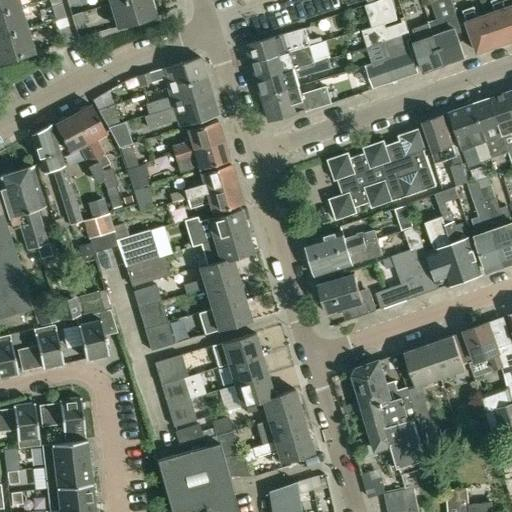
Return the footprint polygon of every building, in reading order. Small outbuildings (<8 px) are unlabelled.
[(0,0),(0,13),(21,7),(18,0),(0,0)] [(150,0),(125,0),(110,5),(117,27),(156,16),(150,0)] [(379,0),(366,5),(373,27),(385,23),(398,19),(391,0),(379,0)] [(434,0),(430,1),(437,21),(430,24),(443,64),(464,57),(454,28),(459,26),(456,16),(450,0),(434,0)] [(496,46),(511,40),(511,30),(501,0),(493,0),(490,1),(493,12),(485,15),(496,46)] [(511,0),(501,0),(511,30),(511,0)] [(56,20),(66,17),(62,3),(51,6),(56,20)] [(0,13),(0,38),(28,30),(21,7),(0,13)] [(477,53),(496,46),(485,15),(476,18),(473,7),(462,11),(477,53)] [(72,15),(76,28),(86,25),(82,12),(72,15)] [(386,27),(385,23),(373,27),(362,31),(367,47),(383,42),(409,33),(404,17),(401,18),(402,22),(386,27)] [(417,40),(412,42),(422,71),(443,64),(430,24),(413,30),(417,40)] [(59,31),(63,44),(73,41),(69,28),(59,31)] [(246,45),(251,63),(288,52),(310,46),(323,42),(321,37),(309,40),(305,28),(246,45)] [(0,38),(0,62),(34,52),(28,30),(0,38)] [(409,33),(383,42),(388,57),(399,53),(410,49),(406,41),(411,39),(409,33)] [(288,52),(251,63),(257,80),(315,62),(310,46),(288,52)] [(407,77),(418,73),(410,49),(399,53),(407,77)] [(399,53),(388,57),(387,57),(395,81),(407,77),(399,53)] [(140,86),(166,79),(168,87),(206,76),(200,57),(162,68),(137,76),(140,86)] [(373,89),(395,81),(387,57),(365,65),(373,89)] [(262,97),(299,86),(296,78),(331,67),(329,58),(327,58),(315,62),(257,80),(262,97)] [(145,104),(148,114),(174,106),(212,95),(206,76),(168,87),(171,97),(145,104)] [(301,93),(299,86),(262,97),(270,122),(276,120),(276,119),(295,113),(296,114),(332,103),(328,92),(326,86),(301,93)] [(511,139),(509,131),(511,130),(511,113),(504,93),(489,99),(508,152),(511,164),(511,139)] [(179,126),(206,118),(217,115),(212,95),(174,106),(148,114),(144,115),(148,129),(178,120),(179,126)] [(508,152),(489,99),(473,104),(486,140),(484,140),(490,158),(499,155),(508,152)] [(486,140),(473,104),(449,113),(461,149),(462,148),(468,166),(480,162),(474,144),(484,140),(486,140)] [(79,112),(73,115),(96,160),(100,168),(109,163),(105,155),(96,138),(106,133),(92,105),(88,107),(86,106),(80,109),(79,112)] [(98,110),(107,126),(120,122),(114,105),(98,110)] [(58,122),(55,124),(58,129),(70,152),(80,146),(89,164),(90,165),(88,166),(96,181),(103,177),(101,171),(100,168),(96,160),(73,115),(68,118),(65,117),(59,120),(58,122)] [(457,147),(454,148),(442,115),(421,122),(434,161),(452,155),(456,164),(449,167),(455,186),(468,181),(457,147)] [(172,146),(174,154),(223,140),(221,133),(222,131),(220,125),(218,123),(217,120),(188,129),(192,141),(172,146)] [(120,122),(107,126),(112,136),(127,132),(124,121),(120,122)] [(81,220),(71,189),(51,124),(32,135),(43,171),(53,167),(62,196),(71,224),(81,220)] [(336,220),(347,216),(357,212),(355,206),(369,201),(371,207),(392,200),(435,185),(424,151),(426,150),(418,129),(398,136),(399,141),(385,146),(384,140),(362,148),(364,154),(350,159),(348,152),(328,159),(335,181),(338,180),(343,194),(329,199),(336,220)] [(224,144),(223,140),(174,154),(180,174),(200,168),(217,163),(229,160),(228,157),(229,154),(227,148),(225,147),(224,144)] [(124,158),(127,167),(138,164),(135,154),(124,158)] [(146,163),(125,169),(132,190),(144,186),(143,182),(148,181),(146,174),(149,173),(147,167),(146,163)] [(234,177),(235,174),(233,168),(231,166),(230,163),(201,172),(204,184),(184,190),(187,198),(233,184),(236,183),(234,177)] [(32,165),(14,171),(34,234),(38,246),(41,258),(52,255),(36,207),(45,204),(32,165)] [(103,170),(101,171),(103,177),(114,208),(122,205),(116,187),(119,186),(113,167),(110,167),(103,170)] [(0,188),(13,228),(21,225),(28,249),(38,246),(34,234),(14,171),(0,175),(0,188)] [(487,175),(477,179),(481,189),(490,186),(487,175)] [(468,182),(479,214),(479,215),(470,218),(476,235),(474,235),(486,272),(507,264),(484,200),(477,179),(468,182)] [(242,197),(240,191),(238,190),(236,183),(233,184),(187,198),(189,207),(209,201),(212,212),(242,203),(241,200),(242,197)] [(144,186),(132,190),(140,212),(153,208),(147,185),(144,186)] [(454,187),(433,194),(440,214),(441,216),(444,224),(464,279),(481,274),(468,237),(463,223),(455,225),(453,221),(450,210),(447,211),(444,202),(457,197),(454,187)] [(494,196),(484,200),(507,264),(511,262),(511,218),(507,206),(499,209),(494,196)] [(103,198),(87,203),(92,216),(108,212),(103,198)] [(0,318),(32,308),(0,205),(0,318)] [(407,205),(396,208),(402,230),(413,226),(407,205)] [(214,239),(246,229),(239,208),(192,221),(197,237),(190,239),(192,245),(203,242),(214,239)] [(94,252),(116,245),(115,241),(129,236),(126,223),(113,226),(109,213),(83,220),(94,252)] [(425,252),(436,285),(446,282),(447,285),(464,279),(444,224),(441,216),(425,222),(434,249),(425,252)] [(404,231),(410,249),(422,245),(415,227),(404,231)] [(115,241),(116,245),(118,245),(125,266),(158,256),(150,229),(129,236),(115,241)] [(252,251),(246,229),(214,239),(203,242),(209,263),(231,256),(252,251)] [(306,242),(311,259),(377,239),(374,229),(364,232),(363,232),(358,233),(357,235),(345,238),(343,231),(306,242)] [(377,239),(311,259),(316,276),(327,272),(381,255),(377,239)] [(422,245),(410,249),(391,255),(392,258),(394,266),(400,284),(375,292),(380,308),(437,288),(422,245)] [(185,294),(204,288),(238,277),(231,256),(209,263),(198,266),(202,279),(182,284),(185,294)] [(158,257),(126,267),(131,286),(164,276),(158,257)] [(385,269),(394,266),(392,258),(382,261),(385,269)] [(376,310),(374,303),(369,288),(359,291),(354,274),(319,285),(327,313),(342,308),(347,306),(361,302),(365,314),(376,310)] [(204,288),(211,309),(244,298),(238,277),(204,288)] [(137,310),(161,303),(156,285),(132,292),(137,310)] [(98,290),(78,296),(83,312),(102,306),(98,290)] [(52,294),(32,300),(40,325),(60,318),(52,294)] [(77,296),(56,302),(61,318),(81,313),(77,296)] [(204,334),(250,320),(244,298),(211,309),(198,313),(204,334)] [(144,331),(167,324),(161,303),(137,310),(144,331)] [(85,358),(108,353),(104,335),(117,332),(110,309),(76,317),(85,358)] [(503,365),(506,373),(511,393),(511,343),(511,342),(497,348),(488,322),(465,331),(476,360),(468,362),(473,375),(495,368),(503,365)] [(42,368),(63,363),(54,323),(54,324),(34,329),(34,328),(33,328),(37,344),(17,349),(22,370),(42,366),(42,368)] [(173,344),(167,324),(144,331),(150,351),(173,344)] [(452,335),(428,343),(440,379),(465,370),(463,364),(468,362),(476,360),(465,331),(452,335)] [(227,364),(261,354),(254,332),(212,345),(218,366),(227,364)] [(0,377),(18,373),(9,334),(0,336),(0,377)] [(428,343),(403,352),(416,387),(440,379),(428,343)] [(184,377),(188,376),(181,354),(154,362),(161,384),(184,377)] [(227,364),(234,385),(267,374),(261,354),(227,364)] [(354,375),(364,409),(397,398),(395,391),(398,390),(395,381),(386,383),(379,361),(357,368),(354,375)] [(273,395),(273,394),(267,374),(234,385),(240,406),(245,405),(261,400),(261,399),(273,395)] [(190,398),(184,377),(161,384),(167,405),(190,398)] [(431,480),(427,466),(413,420),(414,418),(416,419),(412,404),(411,403),(412,403),(407,387),(398,390),(395,391),(397,398),(364,409),(376,449),(393,444),(406,488),(431,480)] [(294,388),(273,394),(273,395),(261,399),(261,400),(245,405),(247,412),(264,408),(267,419),(300,409),(294,388)] [(62,423),(64,441),(86,439),(80,397),(59,399),(59,402),(39,404),(41,426),(62,423)] [(196,419),(190,398),(167,405),(173,426),(196,419)] [(424,400),(412,404),(416,419),(422,438),(434,434),(424,400)] [(13,407),(0,409),(0,430),(16,429),(18,447),(39,445),(34,402),(13,405),(13,407)] [(485,416),(481,402),(469,405),(473,419),(485,416)] [(511,404),(511,403),(498,406),(507,437),(511,435),(511,404)] [(498,406),(486,410),(489,422),(494,441),(507,437),(498,406)] [(300,409),(267,419),(256,423),(262,443),(273,440),(306,430),(300,409)] [(179,446),(203,439),(199,424),(174,431),(179,446)] [(220,440),(224,456),(236,453),(238,452),(232,430),(218,434),(220,440)] [(306,430),(273,440),(262,443),(251,447),(254,456),(276,450),(280,462),(313,452),(306,430)] [(41,444),(44,466),(89,461),(86,439),(64,441),(41,444)] [(238,511),(228,475),(223,456),(219,442),(156,459),(171,511),(204,505),(205,511),(238,511)] [(224,456),(223,456),(228,475),(248,475),(243,451),(238,452),(236,453),(224,456)] [(92,482),(89,461),(44,466),(47,487),(92,482)] [(17,470),(6,471),(8,483),(19,482),(17,470)] [(321,487),(327,485),(324,476),(318,478),(321,487)] [(47,487),(49,509),(94,504),(92,482),(47,487)] [(384,494),(387,506),(415,500),(413,488),(384,494)] [(493,511),(492,503),(468,505),(467,489),(444,491),(446,511),(493,511)] [(22,492),(9,494),(11,506),(24,505),(22,492)] [(417,511),(415,500),(387,506),(388,511),(417,511)]
